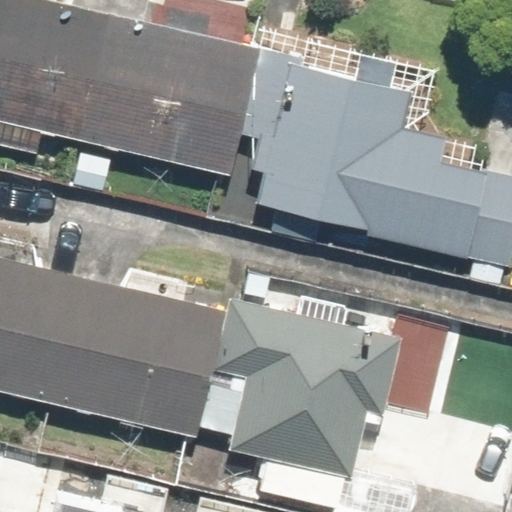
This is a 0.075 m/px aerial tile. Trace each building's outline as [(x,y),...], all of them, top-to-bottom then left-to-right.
[(0,0),(0,137),(51,149),(58,120),(239,164),(247,132),(267,50),(58,0),(0,0)] [(261,135),(254,162),(269,165),(263,192),(294,199),(511,252),(511,170),(449,155),(454,135),(410,124),(418,87),(267,50),(247,132),(261,135)] [(242,292),(238,308),(0,249),(0,373),(203,424),(239,433),(236,444),(272,453),(264,486),(368,511),(418,511),(427,480),(365,465),(380,402),(393,405),(410,334),(242,292)] [(9,511),(20,460),(0,455),(0,511),(9,511)] [(210,511),(58,476),(52,501),(17,493),(12,511),(210,511)]
